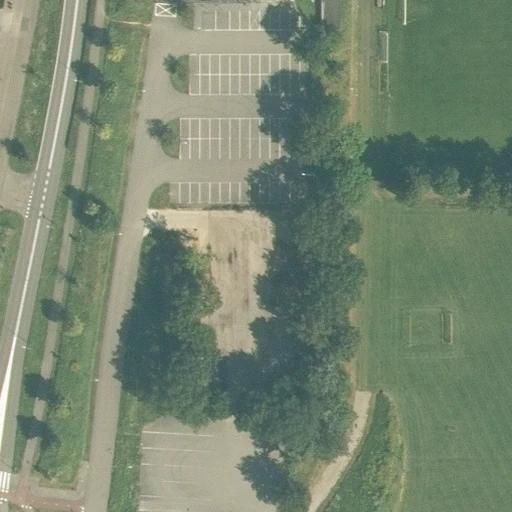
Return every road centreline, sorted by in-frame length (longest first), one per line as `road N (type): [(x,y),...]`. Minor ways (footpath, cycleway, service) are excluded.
road 1 (unclassified): [(95,511),(140,170)]
road 2 (tertiary): [(0,424),(46,201)]
road 3 (tertiary): [(46,201),(79,0)]
road 4 (unclassified): [(31,0),(0,175)]
